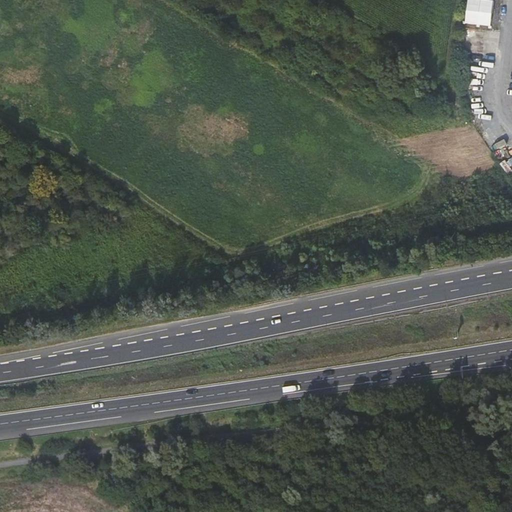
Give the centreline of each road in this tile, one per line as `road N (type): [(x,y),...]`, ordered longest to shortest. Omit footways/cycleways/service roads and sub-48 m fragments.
road 1 (trunk): [(0,425),(511,349)]
road 2 (trunk): [(491,281),(0,371)]
